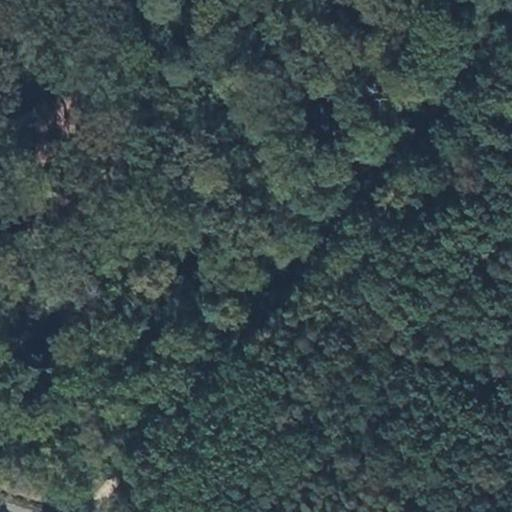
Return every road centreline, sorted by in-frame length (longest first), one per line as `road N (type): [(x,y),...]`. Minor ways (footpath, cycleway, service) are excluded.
road 1 (track): [(427,142),(94,511)]
road 2 (track): [(305,0),(427,142)]
road 3 (track): [(511,46),(427,142)]
